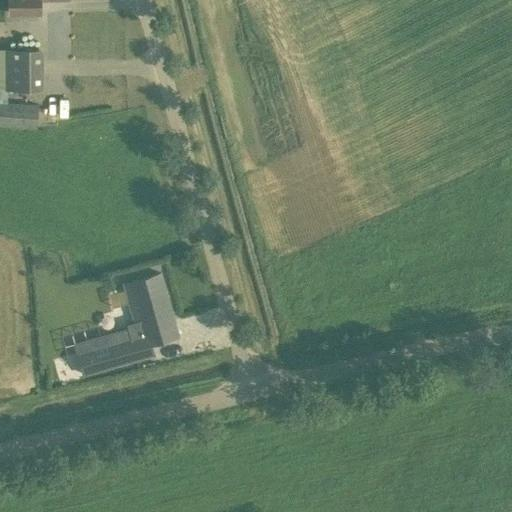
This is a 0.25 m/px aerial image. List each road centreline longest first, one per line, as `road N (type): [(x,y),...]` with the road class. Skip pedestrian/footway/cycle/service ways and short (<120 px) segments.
road 1 (unclassified): [(242,406),(151,0)]
road 2 (unclassified): [(511,344),(242,406)]
road 3 (unclassified): [(242,406),(0,462)]
